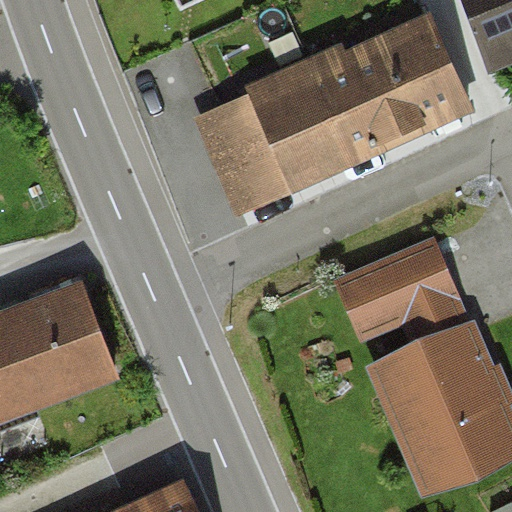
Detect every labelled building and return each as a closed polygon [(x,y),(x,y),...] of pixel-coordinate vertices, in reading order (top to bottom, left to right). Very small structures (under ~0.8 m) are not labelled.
[(511,0),(464,0),(488,61),(511,51),(511,0)] [(471,105),(432,20),(204,122),(242,207),(471,105)] [(434,510),(511,480),(511,404),(450,245),(344,286),(369,350),(419,330),(429,356),(381,374),(434,510)] [(0,442),(138,390),(100,290),(0,327),(0,442)] [(219,511),(206,484),(146,511),(219,511)]
